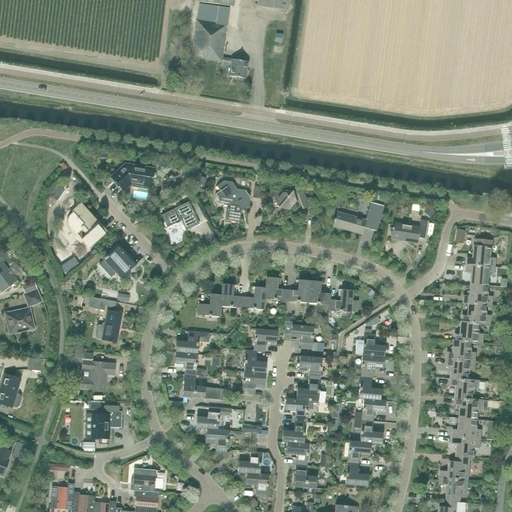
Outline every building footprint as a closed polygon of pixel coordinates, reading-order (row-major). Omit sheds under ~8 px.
[(289,0),(257,0),(256,6),(288,10),(289,0)] [(206,22),(208,6),(199,5),(196,23),(190,22),(189,31),(195,32),(191,58),(221,62),(230,63),(228,77),(246,79),(248,62),(231,60),(222,59),(227,27),(218,25),(218,24),(206,22)] [(150,187),(153,169),(125,165),(111,177),(123,191),(133,182),(142,183),(142,186),(150,187)] [(194,176),(192,186),(195,193),(202,190),(205,181),(204,178),(194,176)] [(239,223),(241,211),(248,206),(250,198),(245,191),(237,189),(232,183),(223,181),(216,186),(220,191),(215,194),(220,201),(228,203),(230,205),(231,205),(228,221),(239,223)] [(292,193),(280,190),(276,190),(273,193),(278,208),(289,210),(295,202),(294,200),(298,198),(302,209),(309,207),(303,192),(296,194),(292,193)] [(185,231),(198,224),(188,203),(161,215),(167,228),(181,221),(185,231)] [(337,212),(333,227),(361,235),(363,228),(377,232),(384,207),(370,203),(367,215),(365,220),(337,212)] [(90,223),(94,219),(80,204),(72,212),(75,215),(72,218),(71,220),(70,221),(69,226),(71,227),(76,233),(76,234),(88,247),(103,234),(96,226),(94,227),(95,226),(94,226),(94,225),(92,223),(91,223),(90,223)] [(424,239),(427,221),(420,220),(419,227),(393,223),(391,239),(417,243),(418,238),(424,239)] [(491,259),(492,241),(475,240),(473,259),(467,258),(467,265),(495,268),(495,259),(491,259)] [(128,272),(135,265),(119,247),(111,254),(110,253),(107,255),(108,256),(99,265),(110,278),(117,272),(124,279),(130,273),(128,272)] [(0,290),(2,292),(16,281),(0,261),(0,290)] [(494,277),(495,268),(467,265),(466,272),(472,273),(471,285),(488,286),(489,276),(494,277)] [(26,276),(30,273),(25,267),(21,270),(26,276)] [(276,289),(277,279),(266,278),(265,288),(264,300),(265,300),(286,302),(287,290),(276,289)] [(307,303),(309,281),(298,280),(297,291),(287,290),(286,302),(307,303)] [(320,293),(321,282),(309,281),(307,303),(329,305),(330,300),(330,294),(320,293)] [(24,293),(36,289),(33,282),(22,287),(24,293)] [(232,296),(233,286),(222,285),(221,295),(220,307),(221,307),(242,309),(243,297),(232,296)] [(488,297),(488,286),(471,285),(470,297),(464,297),(464,304),(470,304),(487,306),(491,306),(492,297),(488,297)] [(265,288),(254,287),(253,298),(243,297),(242,309),(264,311),(265,300),(264,300),(265,288)] [(28,307),(41,302),(37,290),(24,295),(28,307)] [(350,313),(352,291),(341,290),(340,301),(330,300),(329,305),(328,311),(350,313)] [(221,295),(210,294),(209,305),(199,304),(198,316),(220,318),(221,307),(220,307),(221,295)] [(115,308),(116,302),(91,298),(89,308),(104,311),(105,307),(115,308)] [(487,306),(470,304),(469,316),(463,316),(462,323),(479,324),(490,325),(490,316),(486,316),(487,306)] [(10,334),(33,329),(29,309),(5,314),(10,334)] [(116,343),(122,314),(107,311),(104,326),(99,325),(97,327),(95,337),(96,339),(101,340),(116,343)] [(479,324),(462,323),(461,335),(455,334),(454,341),(472,343),(482,344),(483,335),(478,334),(479,324)] [(300,349),(312,350),(312,345),(312,342),(313,327),(291,326),(290,337),(301,338),(300,349)] [(276,343),(277,331),(255,330),(253,351),(256,352),(264,352),(265,342),(276,343)] [(208,343),(209,334),(187,332),(187,343),(176,342),(175,353),(197,355),(198,342),(208,343)] [(374,346),(375,335),(364,334),(362,356),(384,358),(385,346),(374,346)] [(472,343),(454,341),(453,353),(447,353),(447,359),(474,362),(475,353),(471,353),(472,343)] [(312,342),(312,345),(312,350),(311,352),(318,352),(322,353),(323,343),(312,342)] [(253,351),(245,351),(243,372),(265,374),(266,363),(255,362),(256,352),(253,351)] [(195,376),(197,355),(175,353),(174,364),(185,365),(184,375),(195,376)] [(383,369),(384,358),(362,356),(360,377),(371,378),(372,368),(383,369)] [(320,380),(322,359),(299,357),(299,368),(309,369),(308,379),(320,380)] [(41,371),(42,360),(28,358),(27,370),(41,371)] [(474,371),(474,362),(447,359),(446,366),(452,367),(451,379),(468,381),(468,380),(469,371),(474,371)] [(81,380),(81,388),(104,390),(106,374),(113,375),(114,365),(83,362),(82,369),(81,380)] [(264,385),(265,374),(243,372),(242,389),(237,389),(237,396),(241,394),(253,395),(254,384),(264,385)] [(4,375),(0,386),(0,404),(12,408),(12,407),(15,408),(18,406),(21,399),(19,395),(16,394),(20,380),(18,379),(4,375)] [(194,387),(195,376),(184,375),(182,397),(220,400),(220,389),(194,387)] [(370,389),(371,378),(360,377),(358,399),(363,400),(363,399),(380,401),(381,390),(370,389)] [(318,402),(320,380),(308,379),(307,390),(297,389),(296,400),(307,401),(318,402)] [(468,380),(468,381),(451,379),(450,386),(457,387),(456,399),(473,400),(474,390),(478,391),(479,381),(468,380)] [(296,400),(285,399),(284,410),(295,411),(294,422),(305,423),(307,401),(296,400)] [(380,401),(363,399),(363,400),(362,414),(355,413),(354,420),(373,422),(374,411),(384,412),(385,401),(380,401)] [(473,400),(456,399),(455,406),(461,406),(460,418),(477,420),(478,410),(483,410),(483,401),(473,400)] [(92,416),(91,437),(108,437),(108,426),(121,426),(121,412),(118,412),(118,406),(103,406),(103,412),(103,416),(103,417),(92,416)] [(196,417),(195,429),(206,430),(206,429),(217,430),(223,430),(225,416),(230,416),(230,409),(219,408),(208,407),(207,414),(202,414),(202,415),(197,414),(196,417)] [(476,430),(477,420),(460,418),(459,430),(453,430),(452,437),(480,439),(481,430),(476,430)] [(372,432),(373,422),(354,420),(354,428),(361,428),(359,442),(359,443),(371,443),(371,444),(382,445),(383,433),(372,432)] [(303,444),(304,444),(305,423),(294,422),(293,432),(282,431),(281,443),(286,443),(303,444)] [(257,426),(248,425),(248,433),(256,433),(257,426)] [(206,430),(205,440),(216,441),(215,452),(226,453),(227,450),(228,431),(223,430),(217,430),(206,429),(206,430)] [(479,448),(480,439),(452,437),(452,444),(458,444),(457,456),(469,458),(474,458),(475,448),(479,448)] [(359,443),(359,442),(349,441),(347,463),(358,464),(359,454),(370,455),(371,444),(371,443),(359,443)] [(17,443),(12,457),(19,460),(24,446),(17,443)] [(304,444),(303,444),(286,443),(285,454),(296,455),(295,465),(307,466),(308,444),(304,444)] [(8,460),(11,452),(0,448),(0,475),(3,477),(9,460),(8,460)] [(265,451),(265,461),(273,460),(273,451),(265,451)] [(259,475),(259,474),(261,453),(250,452),(249,463),(238,462),(237,473),(246,474),(259,475)] [(469,458),(457,456),(456,463),(450,462),(449,472),(440,472),(440,478),(467,480),(469,458)] [(357,475),(358,464),(347,463),(345,485),(367,487),(368,476),(357,475)] [(306,477),(307,466),(295,465),(293,487),(316,489),(316,478),(306,477)] [(155,479),(156,471),(133,469),(132,484),(130,484),(130,491),(134,491),(154,493),(154,492),(154,489),(162,489),(162,480),(155,479)] [(259,474),(259,475),(246,474),(245,485),(256,485),(255,496),(266,497),(268,475),(259,474)] [(466,497),(467,480),(440,478),(439,485),(448,486),(446,502),(459,503),(460,497),(466,497)] [(73,493),(74,484),(67,484),(67,488),(51,487),(49,509),(71,511),(73,493)] [(154,492),(154,493),(134,491),(133,497),(136,497),(134,511),(156,511),(158,493),(154,492)] [(79,493),(73,493),(71,511),(70,511),(92,511),(94,503),(94,497),(79,496),(79,493)] [(116,502),(109,502),(109,504),(94,503),(92,511),(114,511),(115,508),(116,502)] [(458,511),(459,503),(446,502),(446,508),(439,507),(439,511),(458,511)] [(306,503),(306,511),(312,511),(313,511),(314,503),(306,503)]
